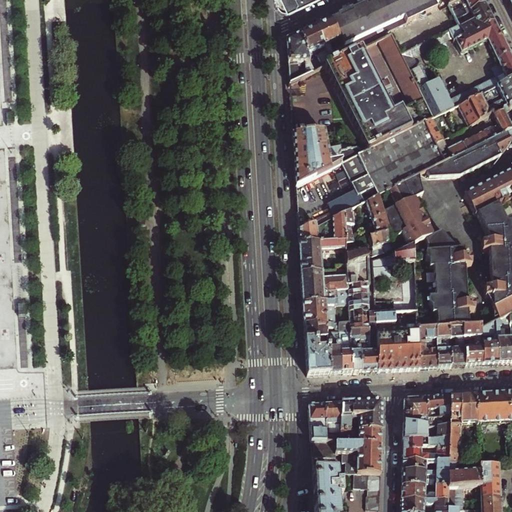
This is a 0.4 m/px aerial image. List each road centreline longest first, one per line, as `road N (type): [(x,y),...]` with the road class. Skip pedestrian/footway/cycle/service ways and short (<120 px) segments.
road 1 (primary): [(231,0),(256,396)]
road 2 (primary): [(277,395),(253,0)]
road 3 (tertiary): [(292,394),(271,33)]
road 4 (residential): [(391,387),(388,511)]
road 5 (residential): [(511,380),(391,387)]
